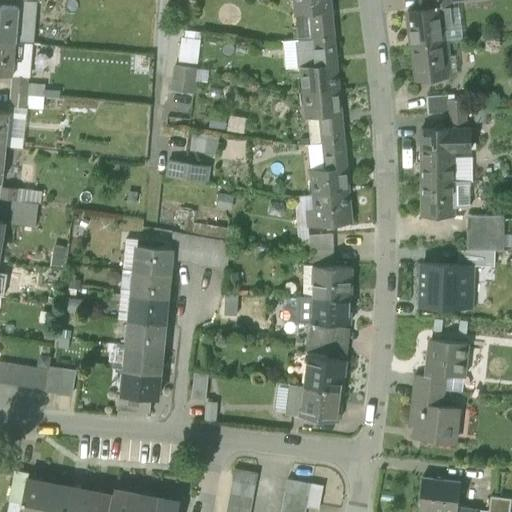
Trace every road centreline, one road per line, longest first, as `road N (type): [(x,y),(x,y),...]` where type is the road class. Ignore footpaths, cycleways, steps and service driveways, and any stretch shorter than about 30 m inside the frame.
road 1 (residential): [(371,0),(389,265),(367,457)]
road 2 (residential): [(0,423),(173,434)]
road 3 (residential): [(173,434),(195,274)]
road 4 (residential): [(218,439),(367,457)]
